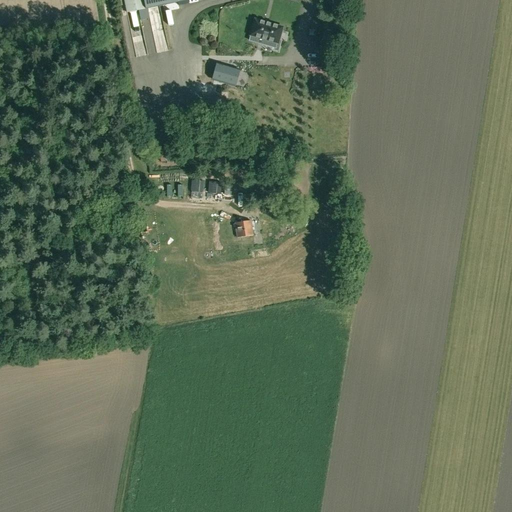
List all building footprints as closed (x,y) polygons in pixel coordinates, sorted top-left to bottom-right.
[(185,0),(123,0),(127,13),(185,0)] [(192,2),(183,4),(185,11),(194,9),(192,2)] [(159,31),(166,30),(162,18),(156,20),(159,31)] [(254,19),(250,35),(251,36),(250,41),(275,48),(277,43),(278,44),(283,27),(254,19)] [(175,57),(169,33),(159,36),(165,60),(175,57)] [(239,71),(216,64),(211,79),(235,86),(239,71)] [(265,206),(264,215),(289,216),(289,207),(287,207),(287,203),(280,203),(279,206),(265,206)] [(251,221),(235,223),(237,238),(253,236),(251,221)]
